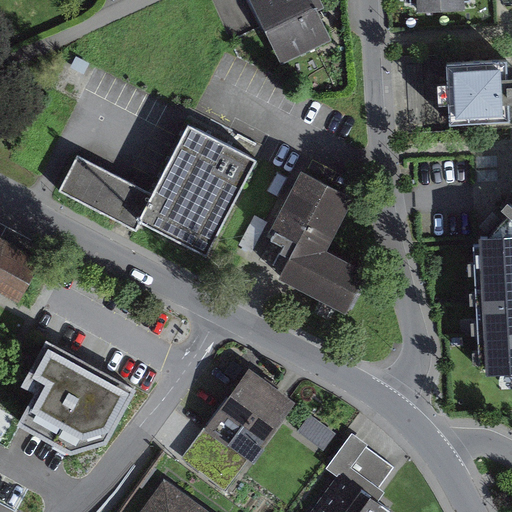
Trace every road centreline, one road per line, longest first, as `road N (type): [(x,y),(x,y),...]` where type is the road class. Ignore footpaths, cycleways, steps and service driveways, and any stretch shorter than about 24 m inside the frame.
road 1 (tertiary): [(0,195),(388,401)]
road 2 (residential): [(388,401),(415,354),(384,181),(370,0)]
road 3 (tertiary): [(388,401),(442,450),(474,511)]
